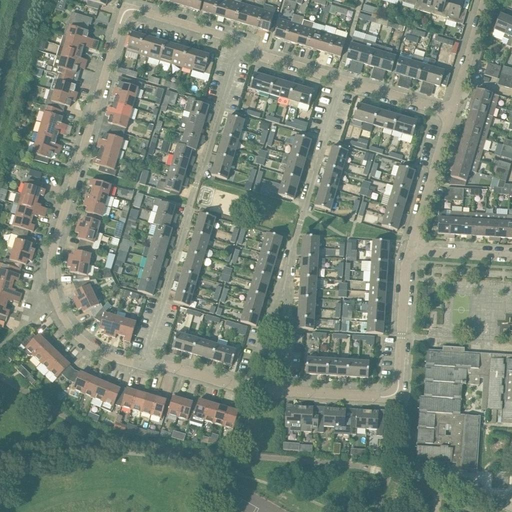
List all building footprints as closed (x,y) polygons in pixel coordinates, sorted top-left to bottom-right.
[(107,0),(87,0),(88,1),(86,6),(98,10),(100,4),(106,6),(107,0)] [(190,0),(188,8),(199,11),(202,0),(190,0)] [(214,16),(218,0),(205,0),(202,12),(214,16)] [(224,19),(230,1),(227,0),(218,0),(214,16),(224,19)] [(241,0),(229,0),(230,1),(224,19),(235,22),(241,4),(241,0)] [(416,0),(415,6),(414,6),(414,9),(430,14),(434,0),(416,0)] [(434,0),(430,14),(447,19),(451,7),(450,7),(452,0),(450,7),(444,6),(445,0),(434,0)] [(447,19),(446,20),(463,25),(466,14),(460,12),(463,0),(452,0),(450,7),(451,7),(447,19)] [(252,7),(241,4),(235,22),(246,25),(252,7)] [(332,6),(329,13),(335,15),(336,13),(341,14),(342,9),(332,6)] [(263,10),(252,7),(246,25),(257,29),(263,10)] [(342,9),(341,14),(352,17),(353,12),(342,9)] [(274,14),(263,10),(257,29),(269,32),(274,14)] [(293,15),(291,23),(285,41),(296,44),(303,21),(304,18),(293,15)] [(494,30),(504,35),(511,19),(500,15),(496,25),(491,23),(487,34),(492,36),(494,30)] [(66,27),(63,36),(89,43),(90,39),(87,38),(89,32),(87,31),(89,26),(90,27),(92,21),(76,16),(71,29),(66,27)] [(511,44),(511,19),(504,35),(503,38),(508,40),(506,46),(511,48),(511,44)] [(274,38),(285,41),(291,23),(280,20),(274,38)] [(307,48),(313,29),(314,24),(303,21),(296,44),(307,48)] [(418,36),(420,32),(408,28),(404,40),(416,44),(418,36)] [(323,33),(313,29),(307,48),(318,51),(323,33)] [(138,54),(143,36),(132,33),(131,37),(127,49),(126,51),(138,54)] [(329,54),(334,36),(323,33),(318,51),(329,54)] [(63,36),(59,46),(82,53),(84,47),(96,51),(99,42),(90,39),(89,43),(63,36)] [(149,58),(154,40),(143,36),(138,54),(149,58)] [(346,39),(334,36),(329,54),(340,58),(346,39)] [(357,66),(362,47),(364,41),(353,37),(346,59),(352,61),(351,64),(357,66)] [(160,61),(165,43),(154,40),(149,58),(160,61)] [(176,46),(165,43),(160,61),(171,64),(176,46)] [(373,70),(379,72),(386,48),(375,45),(373,51),(369,66),(374,68),(373,70)] [(82,53),(59,46),(59,47),(56,56),(61,58),(82,64),(81,69),(84,70),(87,61),(81,59),(82,53)] [(187,49),(176,46),(171,64),(182,67),(187,49)] [(373,51),(362,47),(357,66),(362,67),(363,64),(369,66),(373,51)] [(386,48),(379,72),(385,74),(386,71),(391,73),(394,63),(396,57),(390,56),(392,50),(386,48)] [(193,71),(198,53),(187,49),(182,67),(193,71)] [(198,53),(193,71),(204,74),(210,75),(213,63),(208,62),(209,56),(198,53)] [(405,80),(411,62),(413,55),(407,54),(405,60),(399,59),(398,64),(395,74),(400,75),(399,78),(405,80)] [(78,68),(81,69),(82,64),(61,58),(56,56),(51,73),(61,76),(61,75),(77,80),(79,74),(77,73),(78,68)] [(422,65),(417,80),(423,82),(422,85),(428,87),(433,68),(435,61),(429,59),(427,67),(422,65)] [(417,80),(422,65),(411,62),(405,80),(411,82),(412,79),(417,80)] [(486,69),(497,73),(499,73),(501,67),(488,63),(486,69)] [(444,72),(433,68),(428,87),(432,88),(433,85),(440,87),(440,85),(446,87),(450,74),(444,72)] [(497,79),(499,73),(497,73),(486,69),(484,75),(497,79)] [(498,85),(509,89),(511,80),(511,75),(508,74),(502,72),(498,85)] [(260,92),(264,77),(254,74),(250,89),(260,92)] [(77,80),(61,75),(61,76),(59,81),(58,81),(58,82),(54,80),(51,90),(50,90),(55,92),(55,91),(76,98),(77,93),(74,92),(77,80)] [(274,79),(264,77),(260,92),(269,95),(274,79)] [(269,95),(279,98),(284,82),(274,79),(269,95)] [(114,92),(135,99),(138,89),(141,90),(143,84),(139,83),(129,80),(128,85),(120,83),(118,89),(115,88),(114,92)] [(289,101),(294,85),(284,82),(279,98),(289,101)] [(299,104),(303,88),(294,85),(289,101),(288,106),(297,109),(299,104)] [(297,109),(307,112),(314,91),(303,88),(299,104),(297,109)] [(55,92),(50,90),(45,106),(51,108),(63,112),(65,106),(70,107),(71,101),(74,102),(76,98),(55,91),(55,92)] [(475,96),(473,101),(495,107),(499,96),(477,90),(476,91),(474,90),(472,95),(475,96)] [(167,91),(162,105),(167,106),(172,92),(167,91)] [(114,103),(132,109),(135,99),(114,92),(112,97),(115,97),(114,103)] [(184,112),(191,113),(210,119),(211,115),(207,114),(209,106),(194,102),(195,99),(189,97),(184,112)] [(495,107),(473,101),(472,106),(470,105),(468,110),(470,111),(470,112),(492,118),(495,107)] [(108,112),(129,119),(134,120),(137,110),(132,109),(114,103),(112,109),(109,108),(108,112)] [(363,123),(368,107),(358,104),(353,120),(363,123)] [(63,129),(64,125),(61,124),(63,118),(62,117),(63,112),(51,108),(45,106),(42,105),(40,112),(45,113),(42,123),(63,129)] [(368,107),(363,123),(373,126),(377,110),(368,107)] [(377,110),(373,126),(383,129),(387,113),(377,110)] [(113,125),(111,130),(124,134),(126,129),(129,119),(108,112),(106,117),(109,118),(108,124),(113,125)] [(467,123),(489,129),(492,118),(470,112),(467,123)] [(210,119),(191,113),(189,119),(182,117),(180,122),(202,129),(204,122),(209,123),(210,119)] [(383,129),(393,131),(397,116),(387,113),(383,129)] [(226,126),(241,131),(244,121),(229,116),(226,126)] [(393,131),(402,134),(407,119),(397,116),(393,131)] [(407,119),(402,134),(412,137),(417,122),(407,119)] [(186,130),(184,135),(203,141),(205,137),(200,135),(202,129),(180,122),(179,128),(186,130)] [(42,123),(39,133),(57,139),(59,133),(70,136),(72,127),(64,125),(63,129),(42,123)] [(489,129),(467,123),(464,133),(486,140),(489,129)] [(241,131),(226,126),(223,136),(239,141),(241,131)] [(98,144),(99,144),(120,150),(123,140),(124,134),(111,130),(109,136),(105,134),(103,140),(100,139),(98,144)] [(57,139),(39,133),(36,144),(57,150),(55,155),(59,156),(61,146),(55,145),(57,139)] [(464,133),(460,144),(483,151),(486,140),(464,133)] [(203,141),(184,135),(181,134),(179,140),(176,139),(175,144),(178,145),(181,146),(192,150),(195,151),(198,144),(202,145),(203,141)] [(239,141),(223,136),(220,146),(236,151),(239,141)] [(296,136),(293,146),(308,151),(311,141),(296,136)] [(169,152),(172,143),(165,141),(162,150),(169,152)] [(59,156),(55,155),(57,150),(36,144),(32,154),(34,155),(33,160),(48,164),(49,159),(51,160),(52,154),(59,156)] [(99,155),(117,160),(120,150),(99,144),(98,144),(97,148),(100,149),(99,155)] [(460,144),(457,155),(479,162),(483,151),(460,144)] [(178,145),(174,156),(193,162),(195,158),(190,156),(192,150),(181,146),(178,145)] [(511,158),(511,147),(503,145),(500,155),(511,158)] [(236,151),(220,146),(217,156),(233,161),(236,151)] [(308,151),(293,146),(290,156),(305,161),(308,151)] [(332,147),(329,157),(345,162),(348,152),(332,147)] [(114,170),(117,160),(99,155),(97,160),(94,159),(92,164),(100,166),(98,171),(115,176),(117,171),(114,170)] [(476,173),(479,162),(457,155),(454,166),(472,172),(476,173)] [(193,162),(174,156),(171,167),(186,172),(188,165),(192,166),(193,162)] [(230,170),(233,161),(217,156),(214,166),(230,170)] [(287,166),(302,170),(305,161),(290,156),(287,166)] [(345,162),(329,157),(326,167),(342,172),(345,162)] [(499,161),(497,167),(509,171),(511,165),(499,161)] [(470,177),(472,172),(454,166),(451,165),(449,171),(452,172),(451,178),(449,185),(465,186),(468,176),(470,177)] [(230,170),(214,166),(211,176),(227,180),(230,170)] [(300,180),(302,170),(287,166),(284,176),(300,180)] [(168,178),(185,183),(187,184),(188,179),(184,178),(186,172),(171,167),(168,178)] [(342,172),(326,167),(323,177),(339,182),(342,172)] [(396,177),(412,182),(415,172),(399,167),(396,177)] [(501,175),(499,180),(506,182),(509,171),(497,167),(495,173),(501,175)] [(297,190),(300,180),(284,176),(281,185),(297,190)] [(323,177),(321,187),(336,191),(339,182),(323,177)] [(409,191),(412,182),(396,177),(393,187),(409,191)] [(186,188),(187,184),(185,183),(168,178),(166,183),(159,181),(157,189),(170,193),(170,191),(179,194),(181,187),(186,188)] [(25,185),(22,195),(38,200),(39,196),(43,197),(45,190),(41,189),(43,184),(28,180),(27,185),(25,185)] [(93,187),(92,192),(108,196),(111,186),(91,180),(89,186),(93,187)] [(505,185),(506,182),(499,180),(497,188),(498,188),(504,189),(505,185)] [(294,200),(297,190),(281,185),(278,196),(294,200)] [(504,189),(498,188),(497,195),(509,195),(510,185),(505,185),(504,189)] [(321,187),(318,197),(333,201),(336,191),(321,187)] [(390,197),(406,201),(409,191),(393,187),(390,197)] [(92,192),(90,196),(87,195),(85,201),(111,209),(114,198),(108,196),(92,192)] [(38,200),(22,195),(16,193),(13,204),(19,206),(46,213),(47,209),(40,207),(41,205),(37,204),(38,200)] [(330,211),(333,201),(318,197),(315,207),(330,211)] [(403,211),(406,201),(390,197),(388,207),(403,211)] [(137,208),(139,209),(142,201),(135,199),(134,201),(133,207),(135,207),(137,208)] [(157,214),(176,220),(178,215),(173,214),(175,207),(161,203),(161,201),(155,199),(153,206),(159,207),(157,214)] [(108,219),(111,209),(85,201),(83,207),(87,208),(86,213),(92,215),(92,214),(104,218),(108,219)] [(19,206),(16,216),(32,221),(33,216),(37,217),(38,216),(44,218),(46,213),(19,206)] [(400,221),(403,211),(388,207),(385,216),(400,221)] [(132,210),(129,218),(137,220),(139,212),(132,210)] [(449,238),(449,235),(450,217),(445,216),(445,211),(439,211),(437,234),(444,235),(444,238),(449,238)] [(451,213),(450,217),(449,235),(449,238),(454,239),(455,235),(461,236),(462,220),(462,213),(451,213)] [(473,214),(462,213),(462,220),(461,236),(467,236),(466,240),(472,240),(473,214)] [(103,224),(104,218),(92,214),(92,215),(90,220),(84,218),(83,222),(79,221),(77,227),(97,233),(100,223),(103,224)] [(175,224),(176,220),(157,214),(154,225),(157,226),(169,229),(172,230),(169,229),(171,222),(175,224)] [(200,214),(197,224),(212,228),(215,218),(200,214)] [(483,237),(485,215),(473,214),(472,240),(472,236),(483,237)] [(496,216),(485,215),(483,237),(489,238),(489,241),(494,241),(496,216)] [(32,221),(16,216),(13,226),(14,227),(13,232),(27,237),(29,231),(33,232),(35,226),(30,225),(32,221)] [(400,221),(385,216),(382,226),(397,231),(400,221)] [(500,238),(506,239),(507,223),(508,217),(496,216),(494,241),(500,242),(500,238)] [(197,224),(194,234),(209,238),(212,228),(197,224)] [(117,225),(114,237),(120,239),(124,227),(117,225)] [(157,226),(154,237),(173,242),(175,238),(170,237),(172,230),(169,229),(157,226)] [(97,233),(77,227),(75,233),(79,235),(78,239),(84,241),(83,246),(95,250),(98,251),(102,235),(97,233)] [(33,256),(35,250),(31,249),(34,239),(27,237),(13,232),(11,238),(8,248),(13,250),(33,256)] [(266,233),(263,244),(279,248),(282,238),(266,233)] [(194,234),(191,243),(207,248),(209,238),(194,234)] [(154,237),(151,248),(166,252),(168,245),(172,247),(173,242),(154,237)] [(303,237),(302,247),(318,248),(319,238),(303,237)] [(372,252),(388,253),(389,242),(373,241),(372,252)] [(191,243),(188,253),(204,258),(207,248),(191,243)] [(263,244),(260,253),(276,258),(279,248),(263,244)] [(94,256),(95,250),(83,246),(81,253),(75,251),(74,256),(70,255),(68,261),(89,265),(91,258),(93,258),(94,256)] [(302,257),(318,259),(318,248),(302,247),(302,257)] [(151,248),(148,259),(167,264),(168,260),(164,259),(166,252),(151,248)] [(33,256),(13,250),(10,260),(5,259),(3,264),(21,270),(22,264),(26,265),(27,261),(31,262),(33,256)] [(388,253),(372,252),(371,262),(388,263),(388,253)] [(188,253),(185,263),(201,268),(204,258),(188,253)] [(276,258),(260,253),(257,263),(273,268),(276,258)] [(317,269),(318,259),(302,257),(301,268),(317,269)] [(167,264),(148,259),(144,270),(159,274),(161,267),(165,269),(167,264)] [(76,274),(76,283),(96,280),(90,281),(90,276),(87,276),(89,265),(68,261),(67,268),(71,268),(70,273),(76,274)] [(388,263),(371,262),(371,272),(387,273),(388,263)] [(0,281),(13,285),(14,281),(18,282),(20,276),(19,275),(21,270),(3,264),(0,263),(0,281)] [(201,268),(185,263),(182,273),(198,278),(201,268)] [(257,263),(255,273),(271,278),(273,268),(257,263)] [(123,269),(115,266),(113,272),(121,274),(123,269)] [(317,279),(317,269),(301,268),(300,278),(317,279)] [(105,269),(103,279),(113,278),(110,273),(111,270),(105,269)] [(159,274),(144,270),(141,280),(160,286),(162,282),(157,281),(159,274)] [(363,272),(362,282),(370,282),(386,283),(387,273),(371,272),(363,272)] [(198,278),(182,273),(179,283),(195,287),(198,278)] [(271,278),(255,273),(252,283),(268,287),(271,278)] [(300,288),(316,289),(317,279),(300,278),(300,288)] [(73,299),(75,305),(95,296),(90,286),(92,285),(94,286),(98,284),(96,280),(76,283),(80,290),(74,293),(76,297),(73,299)] [(159,290),(160,286),(141,280),(138,292),(152,296),(155,289),(159,290)] [(13,285),(0,281),(0,292),(20,298),(22,294),(15,292),(15,290),(11,289),(13,285)] [(386,283),(370,282),(369,293),(386,294),(386,283)] [(179,283),(176,293),(192,297),(195,287),(179,283)] [(252,283),(249,293),(265,297),(268,287),(252,283)] [(316,289),(300,288),(299,298),(315,299),(316,289)] [(222,295),(226,297),(228,290),(224,289),(220,302),(222,295)] [(132,299),(134,294),(123,290),(121,298),(125,299),(126,297),(132,299)] [(20,298),(0,292),(0,303),(7,306),(8,301),(12,303),(12,301),(19,303),(20,298)] [(189,307),(192,297),(176,293),(173,302),(189,307)] [(249,293),(246,302),(262,307),(265,297),(249,293)] [(386,294),(369,293),(369,303),(385,304),(386,294)] [(95,296),(75,305),(78,310),(82,309),(84,313),(90,310),(94,319),(103,308),(101,304),(99,305),(95,296)] [(298,309),(315,310),(315,299),(299,298),(298,309)] [(246,302),(243,312),(259,317),(262,307),(246,302)] [(362,302),(362,313),(368,313),(384,314),(385,304),(369,303),(362,302)] [(5,310),(7,306),(0,303),(0,327),(3,328),(5,323),(7,317),(9,311),(5,310)] [(103,308),(94,319),(102,324),(100,330),(104,331),(103,335),(109,337),(115,317),(105,314),(106,312),(103,308)] [(314,320),(315,310),(298,309),(298,319),(314,320)] [(256,327),(259,317),(243,312),(240,322),(256,327)] [(384,314),(368,313),(367,323),(384,324),(384,314)] [(126,320),(115,317),(109,337),(115,339),(116,335),(121,336),(126,320)] [(314,320),(298,319),(297,329),(313,330),(314,320)] [(136,323),(126,320),(121,336),(125,337),(124,341),(130,343),(136,323)] [(383,335),(384,324),(367,323),(367,334),(383,335)] [(32,333),(21,344),(26,349),(26,350),(26,351),(26,352),(26,353),(26,354),(27,355),(28,356),(29,356),(30,356),(31,356),(32,356),(33,356),(34,356),(50,340),(47,337),(44,340),(39,335),(37,337),(32,333)] [(172,349),(182,352),(187,336),(177,333),(172,349)] [(187,336),(182,352),(192,355),(197,339),(187,336)] [(374,337),(360,336),(360,340),(367,341),(367,345),(374,346),(374,337)] [(197,339),(192,355),(202,357),(207,342),(197,339)] [(50,340),(34,356),(42,364),(54,350),(50,346),(53,343),(50,340)] [(212,360),(216,345),(207,342),(202,357),(212,360)] [(226,348),(216,345),(212,360),(222,363),(226,348)] [(420,397),(420,399),(416,459),(416,460),(452,463),(457,463),(456,471),(476,472),(477,463),(480,421),(480,420),(480,417),(460,416),(460,415),(462,386),(462,384),(466,385),(467,375),(468,375),(468,385),(479,386),(480,379),(483,379),(481,410),(487,410),(502,411),(501,424),(511,424),(511,360),(493,359),(479,358),(480,354),(464,353),(464,348),(442,347),(442,352),(427,351),(427,352),(424,397),(420,397)] [(236,351),(226,348),(222,363),(232,366),(236,351)] [(54,350),(42,364),(49,371),(65,355),(62,352),(59,355),(54,350)] [(53,383),(62,374),(68,380),(74,371),(70,366),(65,361),(68,358),(65,355),(60,361),(49,371),(45,375),(53,383)] [(306,374),(317,375),(318,359),(307,358),(306,374)] [(317,375),(327,376),(328,360),(318,359),(317,375)] [(338,360),(328,360),(327,376),(337,376),(338,360)] [(347,377),(348,361),(338,360),(337,376),(347,377)] [(358,378),(359,362),(348,361),(347,377),(358,378)] [(369,362),(359,362),(358,378),(368,378),(369,362)] [(74,371),(68,380),(76,384),(73,390),(83,394),(92,373),(88,371),(86,375),(80,373),(74,371)] [(83,394),(93,398),(100,381),(94,379),(96,374),(92,373),(83,394)] [(30,376),(27,380),(32,385),(35,381),(30,376)] [(91,404),(101,408),(112,381),(108,379),(106,384),(100,381),(93,398),(91,404)] [(114,405),(121,407),(123,399),(117,397),(121,390),(114,387),(116,383),(112,381),(101,408),(111,413),(114,405)] [(123,399),(121,407),(132,410),(138,388),(134,386),(133,391),(127,389),(126,393),(124,399),(123,399)] [(132,410),(141,413),(147,395),(140,393),(142,389),(138,388),(132,410)] [(147,395),(141,413),(151,416),(158,393),(154,392),(153,397),(147,395)] [(60,393),(56,398),(60,402),(64,396),(60,393)] [(161,394),(158,393),(151,416),(161,419),(164,410),(166,401),(160,399),(161,394)] [(167,415),(177,418),(184,396),(180,394),(179,399),(173,397),(170,406),(167,415)] [(195,404),(193,403),(186,401),(188,397),(184,396),(177,418),(187,421),(190,422),(195,404)] [(195,404),(190,422),(189,424),(201,428),(202,426),(204,421),(210,398),(206,397),(205,402),(199,400),(198,404),(195,404)] [(204,421),(213,424),(219,406),(213,404),(214,400),(210,398),(204,421)] [(213,424),(223,427),(230,404),(226,403),(225,408),(219,406),(213,424)] [(233,405),(230,404),(223,427),(233,430),(236,421),(238,412),(232,410),(233,405)] [(301,432),(303,407),(292,406),(291,415),(286,415),(285,427),(291,428),(291,431),(301,432)] [(303,407),(301,432),(311,432),(311,429),(318,429),(318,417),(312,417),(313,408),(303,407)] [(318,417),(318,429),(317,433),(324,433),(324,427),(334,427),(335,409),(324,409),(324,417),(318,417)] [(335,409),(334,427),(334,434),(350,435),(351,417),(351,419),(345,419),(346,410),(335,409)] [(351,417),(350,435),(356,435),(357,429),(367,429),(368,411),(357,411),(357,417),(351,417)] [(378,412),(368,411),(367,429),(377,430),(376,436),(382,437),(383,421),(378,421),(378,412)] [(114,427),(114,429),(120,431),(122,424),(119,423),(121,419),(117,418),(114,427)] [(167,432),(161,431),(159,438),(165,439),(170,440),(171,433),(167,433),(167,432)]
